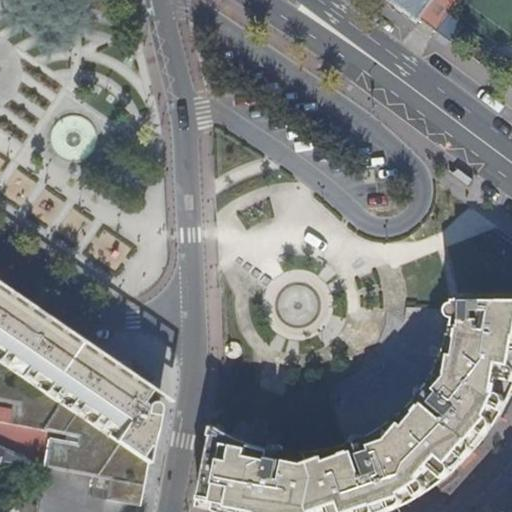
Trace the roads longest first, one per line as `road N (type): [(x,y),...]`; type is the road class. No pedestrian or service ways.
road 1 (secondary): [(157,0),(184,119),(191,317)]
road 2 (primary): [(260,0),(483,142)]
road 3 (primary): [(483,142),(320,0)]
road 4 (residential): [(0,254),(91,317),(191,317)]
road 5 (secondary): [(191,317),(165,511)]
